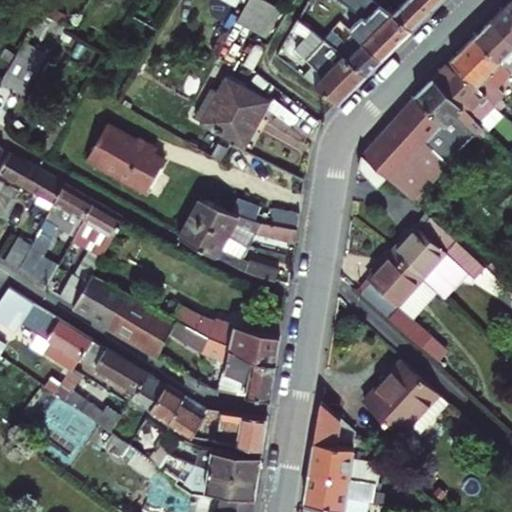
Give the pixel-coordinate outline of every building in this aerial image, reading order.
[(96,0),(84,23),(104,33),(119,6),(107,0),(96,0)] [(282,9),(266,0),(248,0),(238,20),(266,36),(282,9)] [(372,34),(389,51),(412,29),(374,0),(353,0),(351,3),(360,13),(377,29),(372,34)] [(374,0),(412,29),(441,0),(374,0)] [(490,19),(511,40),(511,10),(505,4),(490,19)] [(52,48),(65,25),(41,12),(27,34),(52,48)] [(377,29),(360,13),(349,23),(366,40),(372,34),(377,29)] [(314,66),(303,77),(337,103),(365,75),(323,39),(299,18),(293,28),(308,38),(297,49),(314,66)] [(511,72),(511,40),(490,19),(474,35),(511,71),(511,72)] [(333,29),(323,39),(365,75),(381,59),(364,41),(355,33),(345,42),(333,29)] [(364,41),(381,59),(389,51),(372,34),(366,40),(364,41)] [(497,85),(511,71),(474,35),(450,58),(498,108),(504,103),(498,97),(504,92),(497,85)] [(24,93),(39,67),(27,60),(35,46),(25,39),(2,80),(24,93)] [(27,60),(39,67),(47,52),(35,46),(27,60)] [(432,75),(483,127),(500,110),(498,108),(450,58),(432,75)] [(484,129),(483,127),(432,75),(395,112),(418,135),(427,126),(424,117),(430,111),(441,122),(444,119),(449,114),(472,137),(476,133),(478,136),(484,129)] [(215,98),(201,122),(232,139),(230,143),(243,149),(269,101),(227,77),(219,92),(212,88),(209,95),(215,98)] [(215,98),(209,95),(196,118),(201,122),(215,98)] [(51,129),(65,122),(58,107),(44,114),(51,129)] [(467,142),(472,137),(449,114),(444,119),(467,142)] [(136,139),(107,122),(86,159),(145,193),(164,160),(151,152),(154,146),(138,137),(136,139)] [(424,140),(433,131),(427,126),(418,135),(419,136),(424,140)] [(452,150),(433,131),(424,140),(443,158),(452,150)] [(409,196),(445,160),(443,158),(424,140),(419,136),(382,172),(385,174),(409,196)] [(221,159),(228,147),(218,141),(211,154),(221,159)] [(0,168),(0,171),(22,184),(34,164),(10,151),(0,168)] [(376,183),(385,174),(382,172),(360,152),(358,165),(376,183)] [(48,210),(53,202),(65,182),(34,164),(22,184),(31,189),(26,198),(48,210)] [(0,214),(6,218),(19,190),(0,178),(0,214)] [(96,200),(65,182),(53,202),(84,220),(96,200)] [(240,193),(232,210),(256,220),(263,201),(240,193)] [(199,197),(189,215),(250,247),(257,233),(296,242),(298,228),(272,223),(260,221),(256,220),(232,210),(199,197)] [(96,200),(84,220),(92,224),(85,237),(95,243),(92,248),(90,247),(75,273),(73,272),(60,294),(75,303),(93,273),(126,217),(96,200)] [(275,208),(272,223),(298,228),(301,211),(275,208)] [(419,225),(429,215),(425,211),(415,222),(419,225)] [(189,215),(178,234),(248,271),(277,280),(280,268),(254,260),(248,263),(243,260),(250,247),(189,215)] [(475,276),(484,265),(429,215),(419,225),(415,222),(390,249),(421,277),(446,250),(475,276)] [(84,220),(74,238),(90,247),(92,248),(95,243),(85,237),(92,224),(84,220)] [(28,248),(14,240),(4,258),(17,268),(28,248)] [(45,288),(58,265),(28,248),(24,256),(17,268),(31,281),(45,288)] [(365,277),(369,280),(358,291),(418,345),(430,332),(412,316),(436,290),(421,277),(390,249),(365,277)] [(75,303),(73,306),(157,356),(177,318),(125,290),(93,273),(75,303)] [(358,291),(369,280),(365,277),(355,288),(358,291)] [(177,318),(200,331),(210,336),(230,343),(230,350),(277,360),(283,318),(254,311),(252,327),(237,324),(216,316),(214,321),(202,317),(131,278),(125,290),(177,318)] [(10,285),(0,299),(0,320),(15,330),(35,301),(10,285)] [(93,337),(61,317),(47,338),(79,357),(81,356),(93,337)] [(223,371),(216,390),(271,396),(277,360),(230,350),(230,343),(210,336),(200,331),(194,342),(202,347),(200,351),(226,362),(226,370),(223,371)] [(441,342),(430,332),(418,345),(429,355),(441,342)] [(95,364),(137,390),(149,371),(93,337),(81,356),(95,364)] [(449,400),(402,357),(364,399),(400,432),(405,426),(416,436),(449,400)] [(133,396),(137,390),(95,364),(91,370),(133,396)] [(65,400),(83,374),(73,368),(72,367),(54,392),(65,400)] [(150,410),(168,383),(149,371),(137,390),(133,396),(132,398),(150,410)] [(74,406),(83,394),(92,380),(83,374),(65,400),(74,406)] [(150,410),(195,438),(206,406),(168,383),(150,410)] [(109,430),(121,414),(107,405),(104,409),(83,394),(74,406),(109,430)] [(372,462),(351,458),(356,430),(321,399),(309,470),(369,480),(372,462)] [(138,411),(128,404),(121,414),(109,430),(129,444),(136,433),(127,427),(138,411)] [(206,406),(195,438),(263,448),(268,416),(206,406)] [(146,417),(136,433),(129,444),(136,449),(144,438),(155,422),(146,417)] [(136,449),(159,464),(168,450),(178,437),(167,432),(156,447),(144,438),(136,449)] [(207,468),(259,474),(262,454),(201,447),(178,437),(168,450),(176,457),(207,468)] [(168,450),(159,464),(192,487),(255,495),(259,474),(207,468),(176,457),(168,450)] [(147,481),(157,468),(134,452),(125,465),(147,481)] [(301,511),(359,511),(343,509),(345,493),(368,497),(370,483),(371,480),(369,480),(309,470),(301,511)] [(371,500),(388,503),(391,487),(370,483),(368,497),(371,498),(371,500)]
